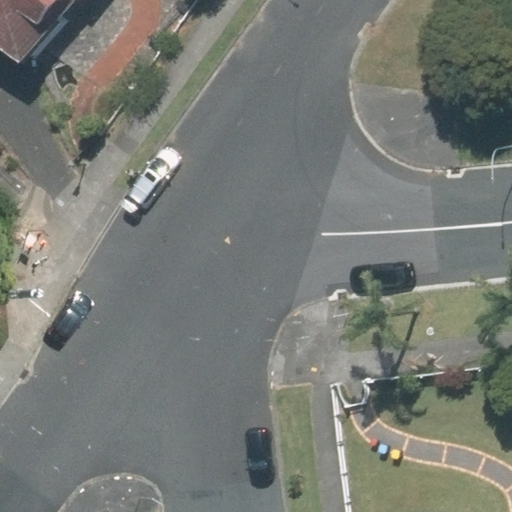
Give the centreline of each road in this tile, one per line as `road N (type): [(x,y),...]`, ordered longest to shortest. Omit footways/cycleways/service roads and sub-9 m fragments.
road 1 (residential): [(0,511),(190,236)]
road 2 (residential): [(190,236),(511,206)]
road 3 (residential): [(222,511),(190,236)]
road 4 (residential): [(190,236),(332,0)]
